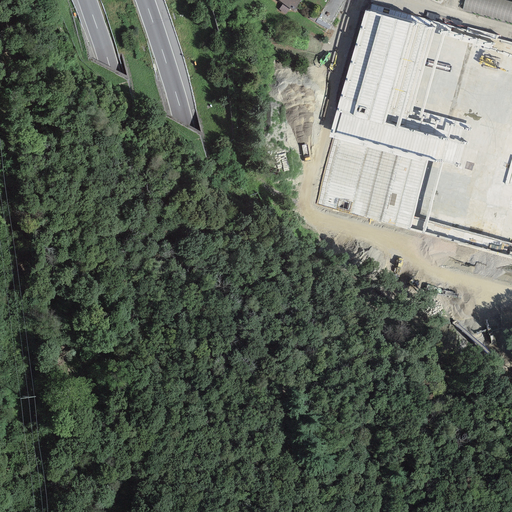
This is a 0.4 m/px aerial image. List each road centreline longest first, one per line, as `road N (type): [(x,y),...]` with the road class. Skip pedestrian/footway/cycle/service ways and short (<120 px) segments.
road 1 (motorway): [(86,0),(175,298),(211,511)]
road 2 (motorway): [(265,511),(228,292),(144,0)]
road 3 (track): [(440,8),(401,147),(476,179),(511,183)]
